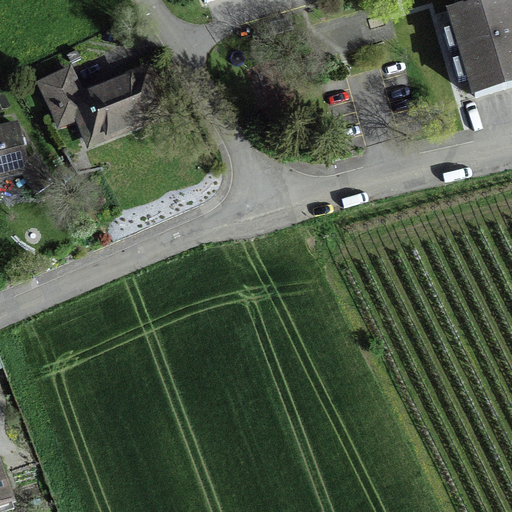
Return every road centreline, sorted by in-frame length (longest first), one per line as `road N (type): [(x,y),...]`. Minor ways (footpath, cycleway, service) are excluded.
road 1 (residential): [(0,311),(256,202)]
road 2 (residential): [(256,202),(511,150)]
road 3 (residential): [(256,202),(229,134),(145,0)]
